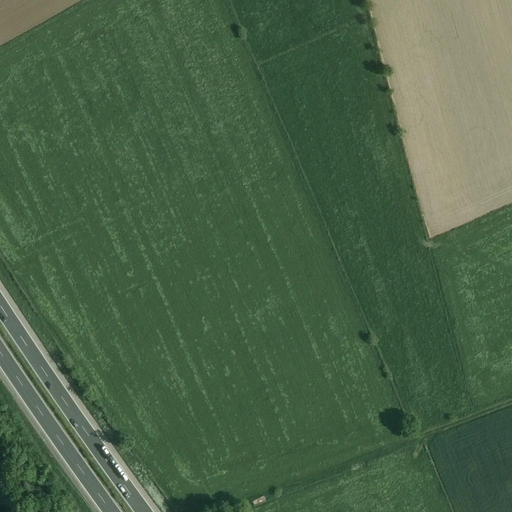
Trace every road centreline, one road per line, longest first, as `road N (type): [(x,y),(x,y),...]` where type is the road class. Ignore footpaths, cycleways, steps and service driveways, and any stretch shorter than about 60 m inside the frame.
road 1 (motorway): [(147,511),(0,301)]
road 2 (motorway): [(0,354),(108,511)]
